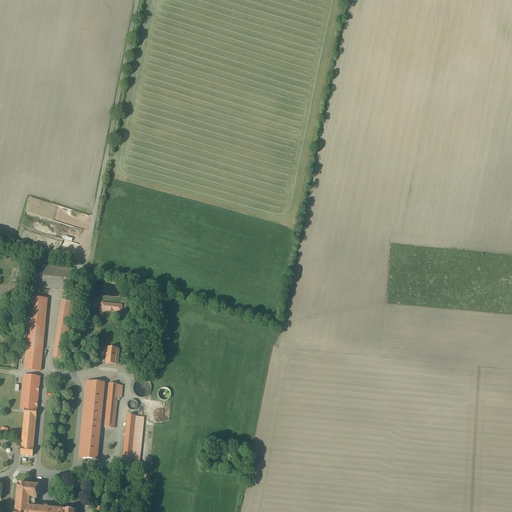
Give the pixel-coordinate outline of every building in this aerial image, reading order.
[(73,269),(34,265),(31,288),(70,291),(73,269)] [(48,302),(32,300),(26,370),(42,371),(48,302)] [(74,304),(62,302),(54,358),(65,359),(74,304)] [(122,305),(103,303),(102,311),(121,313),(122,305)] [(119,349),(108,348),(107,364),(118,365),(119,349)] [(43,378),(25,376),(22,410),(28,410),(23,457),(36,458),(43,378)] [(151,383),(149,382),(146,381),(143,380),(140,381),(137,383),(136,386),(135,387),(135,391),(135,393),(137,395),(139,397),(141,398),(144,399),(147,398),(150,397),(152,393),(153,390),(152,386),(151,383)] [(124,386),(89,383),(81,459),(100,461),(103,428),(115,429),(119,399),(122,399),(124,386)] [(166,401),(168,400),(169,399),(170,397),(170,395),(170,393),(168,391),(167,390),(165,389),(163,389),(161,390),(159,392),(158,393),(158,395),(158,397),(159,399),(160,400),(162,401),(164,401),(166,401)] [(146,419),(128,417),(122,465),(140,467),(146,419)] [(39,487),(15,485),(12,511),(72,511),(32,509),(33,499),(38,500),(39,487)]
